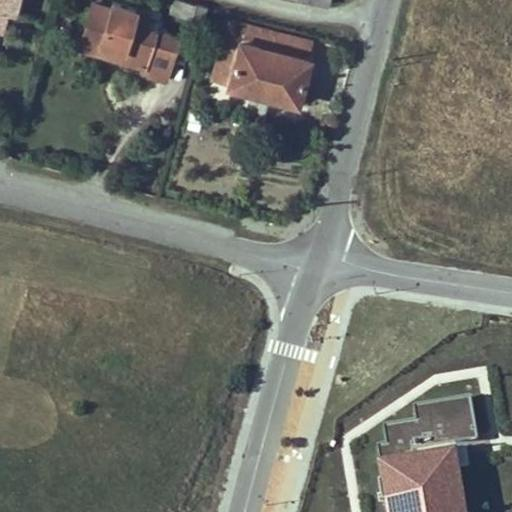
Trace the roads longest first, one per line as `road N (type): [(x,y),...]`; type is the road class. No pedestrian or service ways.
road 1 (residential): [(314,267),(0,186)]
road 2 (residential): [(314,267),(387,0)]
road 3 (residential): [(249,511),(314,267)]
road 4 (unclassified): [(511,298),(314,267)]
road 5 (unknown): [(384,13),(315,14),(255,0)]
